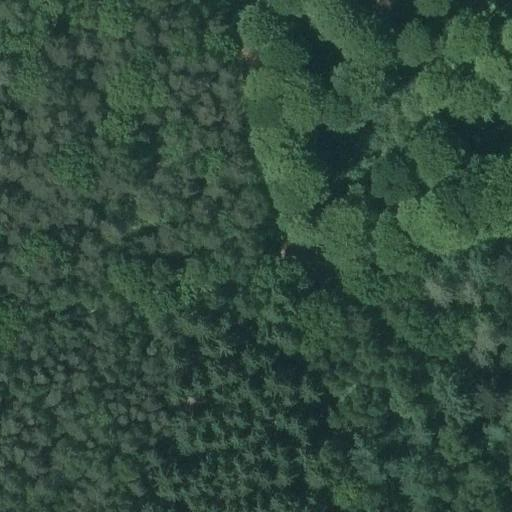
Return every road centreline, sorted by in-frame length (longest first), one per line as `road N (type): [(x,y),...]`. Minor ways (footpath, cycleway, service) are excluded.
road 1 (track): [(511,202),(0,333)]
road 2 (track): [(353,511),(236,0)]
